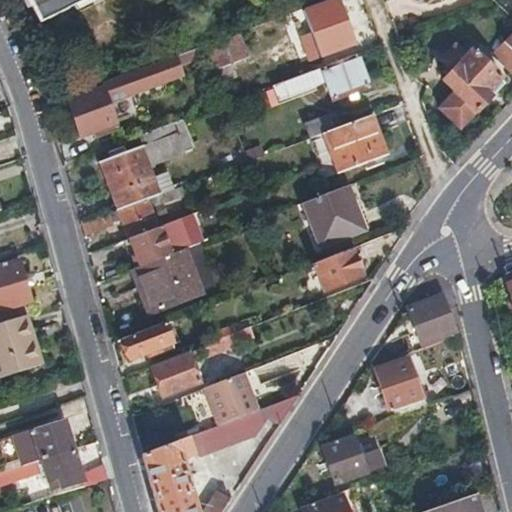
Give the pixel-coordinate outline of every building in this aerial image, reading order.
[(26,0),(38,24),(84,0),(26,0)] [(352,41),(336,0),(328,0),(304,9),(321,53),(352,41)] [(509,48),(511,50),(511,13),(510,16),(511,18),(511,29),(502,41),(509,48)] [(215,60),(245,48),(240,36),(210,47),(215,60)] [(484,89),(497,76),(462,41),(456,46),(451,42),(437,55),(451,70),(439,83),(450,94),(441,105),(460,125),(489,95),(484,89)] [(499,58),(511,71),(511,51),(509,48),(499,58)] [(368,84),(356,53),(320,66),(324,76),(331,98),(347,92),(349,97),(357,94),(354,89),(368,84)] [(99,83),(101,87),(67,100),(79,135),(90,130),(113,122),(106,102),(166,79),(164,72),(180,66),(176,54),(119,75),(99,83)] [(183,73),(180,66),(164,72),(166,79),(183,73)] [(324,76),(320,66),(284,80),(288,90),(324,76)] [(502,81),(497,76),(484,89),(489,95),(502,81)] [(284,80),(272,84),(277,97),(289,93),(288,90),(284,80)] [(322,132),(338,126),(333,114),(301,125),(306,138),(322,132)] [(386,156),(371,114),(338,126),(322,132),(338,174),(386,156)] [(138,133),(121,140),(125,152),(97,162),(116,209),(159,193),(170,189),(162,169),(150,174),(145,161),(190,146),(179,118),(150,129),(138,133)] [(113,122),(90,130),(92,135),(114,127),(113,122)] [(247,160),(242,149),(223,156),(227,168),(242,162),(247,160)] [(170,189),(159,193),(162,203),(182,195),(178,186),(170,189)] [(328,192),(303,202),(320,246),(361,230),(344,186),(328,192)] [(122,216),(129,238),(160,226),(168,223),(166,215),(154,219),(149,203),(157,201),(159,204),(162,203),(159,193),(116,209),(114,210),(118,219),(122,216)] [(226,208),(224,201),(214,205),(217,212),(226,208)] [(217,212),(214,205),(189,215),(176,220),(179,228),(217,214),(217,212)] [(185,208),(166,215),(168,223),(176,220),(189,215),(185,208)] [(109,212),(81,223),(84,234),(113,222),(109,212)] [(129,238),(139,266),(169,254),(160,226),(129,238)] [(139,266),(132,269),(149,312),(201,291),(185,248),(169,254),(139,266)] [(360,277),(349,249),(313,263),(323,290),(360,277)] [(0,311),(33,301),(20,262),(0,267),(0,311)] [(440,295),(405,308),(417,343),(453,329),(440,295)] [(0,381),(42,367),(26,317),(0,324),(0,381)] [(165,321),(121,338),(130,359),(148,352),(151,357),(176,346),(165,321)] [(252,340),(248,327),(221,337),(199,346),(203,359),(252,340)] [(188,350),(153,364),(164,396),(202,382),(188,350)] [(416,384),(407,357),(373,369),(386,403),(424,389),(422,382),(416,384)] [(255,368),(243,373),(248,388),(260,384),(255,368)] [(204,387),(217,426),(257,411),(248,388),(243,373),(204,387)] [(263,409),(280,423),(297,397),(263,409)] [(217,426),(143,453),(158,511),(221,511),(230,499),(216,489),(200,511),(196,511),(192,493),(197,491),(195,484),(190,485),(183,457),(197,451),(196,448),(219,440),(221,447),(239,440),(237,432),(264,423),(260,410),(257,411),(217,426)] [(392,417),(365,427),(369,435),(396,426),(392,417)] [(40,461),(73,450),(63,419),(8,437),(10,443),(0,446),(0,452),(2,459),(14,455),(17,468),(34,463),(40,461)] [(350,437),(322,446),(336,483),(382,467),(375,448),(358,455),(350,437)] [(82,486),(105,478),(112,476),(108,465),(81,474),(73,450),(40,461),(44,472),(49,491),(80,482),(82,486)] [(2,459),(6,472),(17,468),(14,455),(2,459)] [(38,474),(44,472),(40,461),(34,463),(38,474)] [(6,472),(0,473),(0,485),(38,474),(34,463),(17,468),(6,472)] [(479,511),(472,493),(419,511),(479,511)] [(346,511),(341,497),(300,511),(346,511)]
